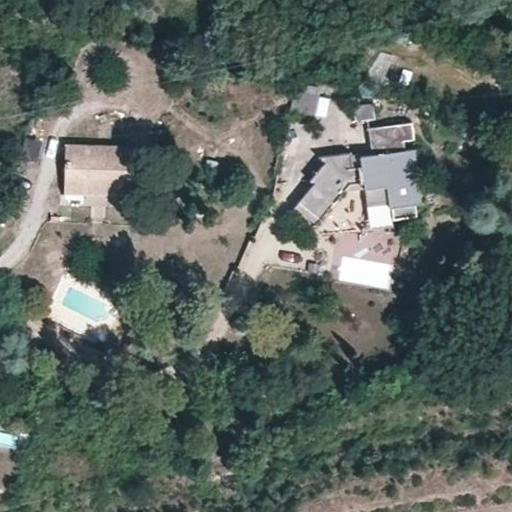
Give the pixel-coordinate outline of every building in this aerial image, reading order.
[(314,120),(321,87),(298,82),(292,114),(314,120)] [(376,118),(374,102),(354,104),(357,120),(376,118)] [(302,197),(323,215),(354,180),(368,179),(369,187),(389,184),(392,205),(418,202),(412,147),(407,147),(407,138),(417,136),(415,120),(371,125),(374,152),(363,153),(365,165),(355,166),(353,150),(326,153),(328,159),(312,177),(315,182),(302,197)] [(106,182),(105,192),(140,194),(142,145),(69,141),(67,180),(106,182)] [(412,147),(418,202),(426,201),(419,146),(412,147)] [(66,190),(105,192),(106,182),(67,180),(66,190)] [(316,224),(323,215),(302,197),(295,206),(316,224)]
